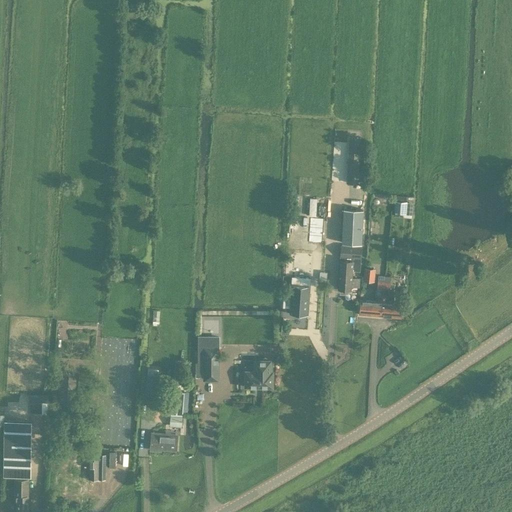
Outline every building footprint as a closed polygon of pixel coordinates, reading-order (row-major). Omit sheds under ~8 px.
[(348,146),(346,182),(358,183),(359,147),(348,146)] [(392,201),(391,211),(394,211),(394,212),(406,213),(407,201),(406,201),(406,199),(406,197),(396,196),(396,197),(396,200),(395,200),(395,201),(392,201)] [(343,208),(342,242),(361,243),(363,209),(343,208)] [(341,248),(338,289),(351,290),(351,287),(359,287),(359,284),(359,278),(352,278),(352,271),(353,260),(361,261),(362,250),(362,246),(341,244),(341,248)] [(364,268),(363,276),(363,280),(374,281),(375,268),(366,268),(364,268)] [(366,300),(365,314),(371,315),(381,316),(384,277),(378,276),(376,297),(377,297),(377,301),(372,301),(366,300)] [(384,277),(381,316),(391,317),(401,317),(403,303),(393,303),(394,290),(390,289),(391,277),(384,277)] [(291,285),(289,313),(308,314),(309,286),(291,285)] [(218,380),(218,348),(204,348),(204,380),(218,380)] [(255,360),(240,360),(240,390),(261,390),(261,387),(272,387),(272,372),(270,372),(270,360),(255,360)] [(147,374),(146,390),(155,391),(156,374),(147,374)] [(172,391),(170,415),(182,416),(183,408),(187,408),(189,392),(188,392),(184,392),(172,391)] [(155,394),(145,393),(144,406),(154,407),(155,394)] [(170,415),(169,422),(182,423),(182,416),(170,415)] [(3,464),(3,476),(9,476),(16,476),(30,477),(31,441),(31,421),(26,421),(4,421),(4,426),(4,441),(3,464)] [(151,432),(150,448),(176,450),(177,435),(151,432)] [(89,455),(89,479),(98,479),(99,467),(106,467),(106,455),(99,455),(89,455)] [(69,492),(82,492),(82,476),(85,476),(85,471),(89,471),(89,468),(85,468),(85,466),(69,466),(69,470),(66,470),(65,484),(69,484),(69,490),(68,490),(67,490),(67,492),(69,492)] [(27,511),(28,479),(15,479),(14,502),(17,502),(16,511),(27,511)]
